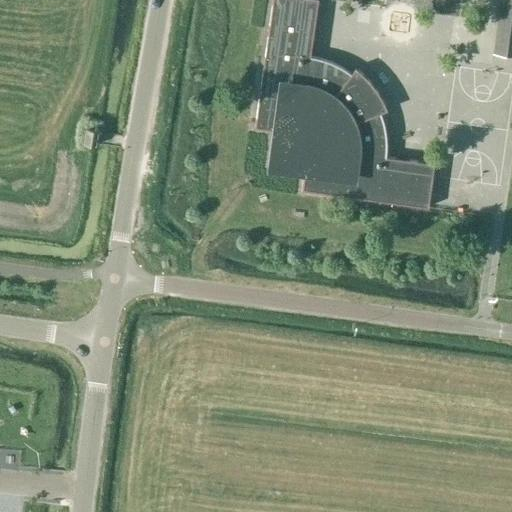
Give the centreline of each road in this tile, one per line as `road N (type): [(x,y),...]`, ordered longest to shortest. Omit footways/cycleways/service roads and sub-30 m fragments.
road 1 (unclassified): [(114,275),(511,331)]
road 2 (tertiary): [(114,275),(160,0)]
road 3 (tertiary): [(81,511),(102,340)]
